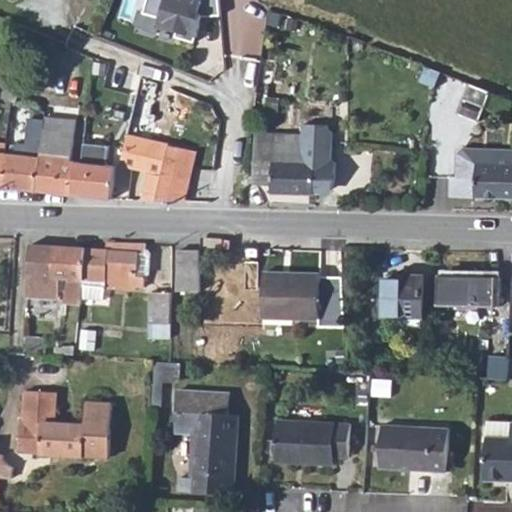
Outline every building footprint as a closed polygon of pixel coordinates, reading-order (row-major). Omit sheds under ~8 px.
[(164,27),(197,38),(205,16),(222,14),(221,0),(147,0),(145,9),(140,7),(135,24),(160,34),(164,27)] [(421,81),(436,87),(441,74),(426,69),(421,81)] [(143,80),(139,95),(164,101),(168,86),(143,80)] [(457,114),(476,122),(489,93),(470,86),(457,114)] [(39,160),(37,193),(72,197),(73,162),(69,161),(75,121),(50,119),(50,114),(42,113),(42,119),(39,160)] [(128,123),(119,166),(146,172),(141,202),(181,203),(192,152),(165,145),(167,131),(128,123)] [(304,137),(257,133),(253,184),(272,185),(271,193),(337,198),(339,169),(335,162),(337,137),(330,128),(305,126),(304,137)] [(112,161),(114,144),(86,141),(84,158),(112,161)] [(475,198),(511,199),(511,150),(462,148),(457,153),(456,177),(449,177),(448,197),(475,198)] [(3,155),(1,189),(37,193),(39,160),(3,155)] [(73,162),(72,197),(112,201),(114,166),(79,162),(73,162)] [(86,249),(83,280),(105,282),(106,285),(143,288),(144,279),(137,278),(140,255),(143,251),(143,245),(107,244),(107,250),(86,249)] [(31,246),(27,299),(36,300),(35,315),(54,317),(56,301),(59,302),(61,279),(68,279),(67,304),(79,306),(83,280),(86,249),(31,246)] [(199,251),(180,251),(180,293),(199,293),(199,251)] [(140,255),(137,278),(144,279),(146,279),(148,256),(140,255)] [(249,281),(247,312),(264,312),(264,320),(320,322),(323,277),(267,275),(267,282),(249,281)] [(407,280),(385,280),(385,317),(402,317),(402,330),(424,330),(425,276),(408,276),(407,280)] [(487,278),(440,277),(440,306),(497,307),(497,284),(487,284),(487,278)] [(150,293),(149,323),(170,324),(171,293),(150,293)] [(212,319),(211,337),(226,338),(226,319),(212,319)] [(211,337),(210,364),(238,366),(238,338),(226,338),(211,337)] [(28,341),(27,354),(47,355),(48,342),(28,341)] [(508,381),(509,358),(490,358),(489,380),(508,381)] [(236,491),(239,414),(231,414),(232,391),(177,388),(175,429),(193,432),(190,475),(178,476),(178,489),(236,491)] [(23,424),(21,455),(109,459),(111,407),(89,406),(88,427),(57,426),(59,395),(28,393),(26,424),(23,424)] [(281,424),(279,465),(338,468),(338,460),(353,460),(353,426),(281,424)] [(509,440),(485,439),(485,482),(511,482),(511,424),(509,425),(509,440)] [(509,425),(485,425),(485,439),(509,440),(509,425)] [(387,428),(383,470),(448,475),(450,444),(450,434),(387,428)] [(0,457),(0,475),(2,476),(16,477),(16,470),(13,469),(4,461),(4,458),(0,457)]
